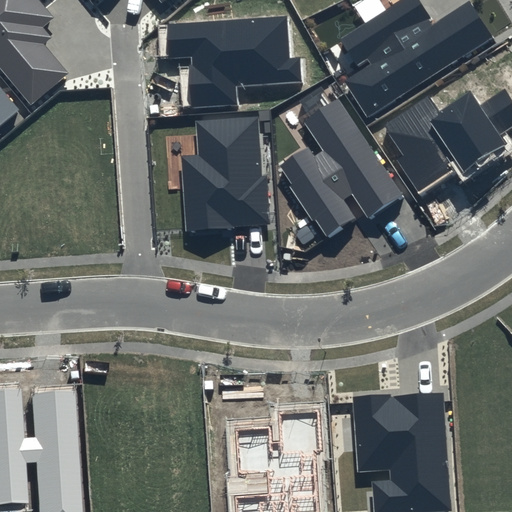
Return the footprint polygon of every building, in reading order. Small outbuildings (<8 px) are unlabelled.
[(0,0),(0,66),(32,104),(69,74),(44,44),(51,38),(43,28),(55,18),(39,0),(0,0)] [(418,0),(403,0),(341,40),(357,65),(368,58),(372,64),(345,82),(369,119),(494,39),(470,2),(435,25),(418,0)] [(287,17),(167,25),(170,59),(192,57),(193,66),(189,67),(192,108),(240,105),(238,86),(303,82),(301,56),(290,57),(287,17)] [(0,125),(19,109),(0,86),(0,125)] [(398,160),(422,195),(460,170),(464,176),(509,146),(503,136),(511,129),(511,97),(505,87),(480,104),(471,91),(439,112),(429,97),(385,126),(405,156),(398,160)] [(339,99),(304,122),(323,152),(313,158),(307,148),(280,166),(328,237),(356,219),(343,200),(352,194),(368,220),(403,196),(339,99)] [(257,115),(195,120),(198,155),(181,156),(187,231),(270,224),(266,175),(262,176),(257,115)] [(20,390),(0,391),(0,506),(30,505),(27,463),(36,463),(39,511),(82,511),(74,390),(32,393),(35,438),(24,439),(20,390)] [(392,394),(352,397),(358,472),(389,470),(390,479),(371,480),(373,511),(438,511),(452,511),(443,393),(392,397),(392,394)] [(320,409),(279,412),(281,441),(272,442),(271,427),(235,429),(238,474),(266,472),(268,492),(234,494),(235,511),(321,511),(317,452),(323,452),(320,409)]
